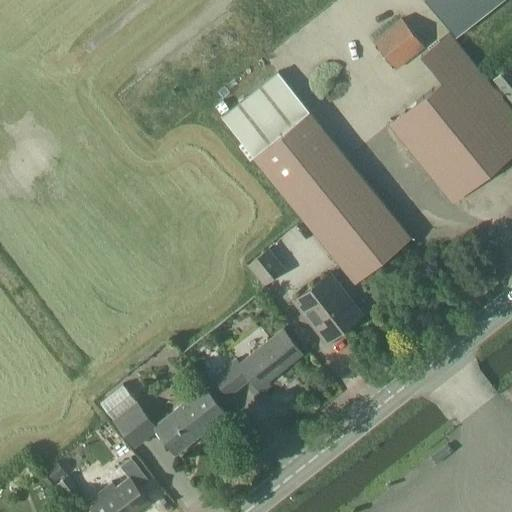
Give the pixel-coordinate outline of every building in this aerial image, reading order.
[(427,0),(455,35),(498,0),(427,0)] [(395,70),(424,46),(402,17),(372,41),(395,70)] [(441,80),(389,123),(453,200),(511,152),(511,110),(448,32),(421,54),(441,80)] [(511,74),(507,67),(492,78),(511,104),(511,74)] [(410,235),(309,110),(278,71),(222,116),(253,155),(353,280),(410,235)] [(285,267),(269,247),(268,246),(247,263),(263,284),(285,267)] [(329,270),(293,298),(326,341),(362,313),(329,270)] [(214,377),(220,386),(229,396),(251,379),(259,389),(303,354),(284,329),(239,364),(236,360),(214,377)] [(227,413),(205,385),(155,424),(137,401),(114,418),(135,445),(157,428),(176,453),(227,413)] [(26,457),(2,475),(13,489),(36,471),(26,457)] [(111,480),(87,498),(92,505),(91,506),(95,511),(132,511),(148,499),(139,488),(131,478),(142,469),(132,457),(121,465),(129,475),(128,476),(115,486),(111,480)] [(57,461),(46,469),(54,480),(65,472),(57,461)] [(67,474),(57,483),(74,506),(84,497),(67,474)]
